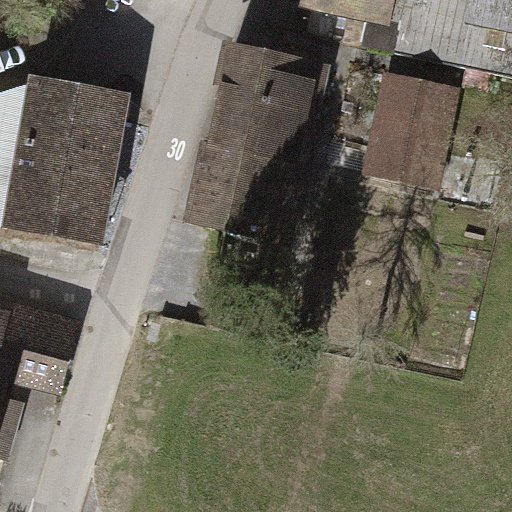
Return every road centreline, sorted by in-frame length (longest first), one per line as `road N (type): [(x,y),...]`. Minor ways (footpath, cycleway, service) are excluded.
road 1 (residential): [(58,511),(180,103),(226,0)]
road 2 (unknown): [(114,323),(0,285)]
